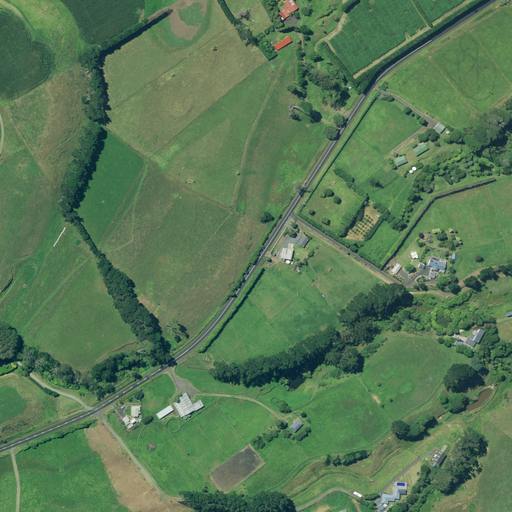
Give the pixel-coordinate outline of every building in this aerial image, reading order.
[(298,8),(292,0),(287,0),(284,2),(285,5),(281,7),(283,11),(276,15),(280,21),(290,16),(289,14),(298,8)] [(291,41),(288,37),(277,44),(278,46),(275,48),(277,50),(291,41)] [(445,128),(439,123),(434,129),(440,133),(445,128)] [(428,149),(424,143),(412,150),(416,156),(428,149)] [(406,162),(404,156),(394,160),(397,166),(406,162)] [(282,258),(291,260),(292,256),(293,257),(295,244),(289,243),(288,249),(284,248),(282,258)] [(439,262),(430,259),(428,266),(433,267),(432,270),(437,271),(438,269),(440,269),(440,271),(443,273),(447,262),(440,259),(439,262)] [(401,267),(397,264),(392,271),(396,274),(401,267)] [(467,338),(465,343),(473,347),(475,343),(476,343),(483,332),(478,329),(477,332),(473,330),(471,334),(469,339),(467,338)] [(463,343),(457,340),(454,345),(461,348),(463,343)] [(177,399),(186,415),(193,411),(194,412),(204,406),(200,400),(193,405),(186,393),(178,398),(177,399)] [(186,415),(177,399),(172,402),(182,418),(186,415)] [(173,410),(170,406),(157,414),(160,419),(173,410)] [(140,411),(140,407),(132,407),(132,417),(138,417),(138,411),(140,411)] [(303,424),(298,420),(288,430),(291,433),(293,431),(294,432),(303,424)] [(444,455),(438,450),(431,461),(437,465),(444,455)] [(381,504),(384,504),(384,505),(384,506),(384,507),(385,507),(386,507),(386,506),(386,505),(386,504),(388,504),(388,501),(394,502),(394,499),(398,500),(399,489),(392,489),(392,495),(382,494),(381,504)]
